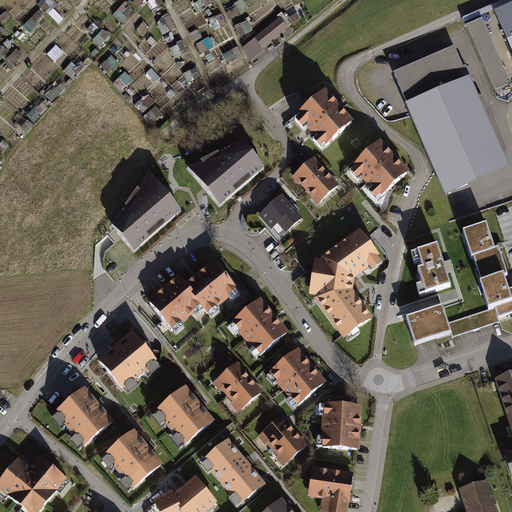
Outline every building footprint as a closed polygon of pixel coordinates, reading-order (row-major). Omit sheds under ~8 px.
[(511,3),(497,10),(511,43),(511,3)] [(496,87),(511,80),(511,76),(484,13),(467,20),(496,87)] [(251,57),(293,29),(285,16),(242,45),(251,57)] [(501,156),(454,48),(393,74),(441,183),(501,156)] [(298,117),(326,147),(355,120),(327,90),(298,117)] [(157,118),(164,113),(159,107),(152,111),(157,118)] [(241,142),(187,169),(218,207),(265,168),(241,142)] [(380,200),(412,171),(385,142),(353,172),(380,200)] [(320,206),(342,185),(316,158),(294,179),(320,206)] [(181,212),(149,175),(112,227),(134,253),(181,212)] [(283,195),(259,216),(280,240),(304,219),(283,195)] [(487,225),(463,233),(472,259),(474,259),(482,283),(480,284),(489,310),(495,308),(498,318),(511,313),(511,290),(509,291),(504,277),(508,275),(499,249),(496,250),(487,225)] [(387,262),(361,230),(322,260),(316,259),(311,297),(315,298),(345,340),(375,319),(354,291),(356,279),(369,268),(373,273),(387,262)] [(437,246),(418,252),(423,269),(418,271),(426,294),(450,286),(437,246)] [(188,275),(156,301),(179,329),(208,306),(216,315),(248,289),(225,261),(196,284),(188,275)] [(270,298),(241,321),(269,354),(297,331),(270,298)] [(442,308),(406,320),(415,346),(451,334),(448,324),(442,308)] [(498,318),(495,308),(489,310),(448,324),(451,334),(453,338),(500,322),(498,318)] [(134,332),(98,361),(123,391),(158,362),(134,332)] [(309,347),(281,370),(307,401),(335,378),(309,347)] [(250,358),(225,378),(250,410),(275,390),(250,358)] [(511,375),(498,380),(511,425),(511,375)] [(187,387),(157,412),(186,447),(216,422),(187,387)] [(86,389),(56,414),(85,449),(115,424),(86,389)] [(372,404),(334,403),(333,447),(371,448),(372,404)] [(297,411),(269,432),(294,465),(322,443),(297,411)] [(135,431),(105,456),(134,491),(164,466),(135,431)] [(240,506),(265,485),(231,444),(203,467),(210,476),(213,474),(240,506)] [(18,461),(0,483),(0,488),(24,508),(20,511),(40,511),(66,480),(41,459),(31,471),(18,461)] [(361,511),(365,472),(321,467),(318,495),(331,497),(330,511),(339,511),(361,511)] [(208,511),(219,503),(197,478),(176,497),(174,493),(154,501),(159,511),(208,511)] [(496,511),(488,483),(461,491),(467,511),(496,511)]
